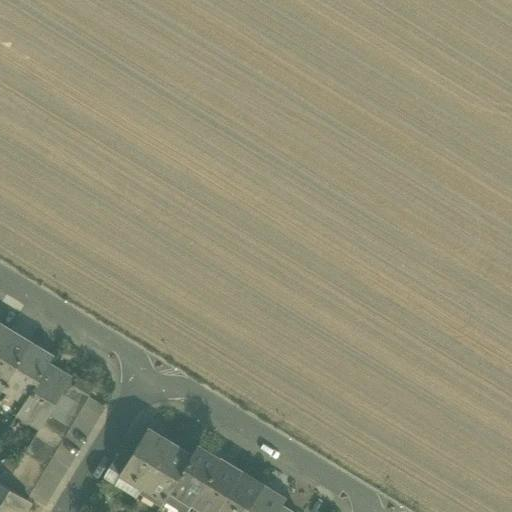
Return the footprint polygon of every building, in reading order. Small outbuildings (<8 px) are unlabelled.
[(7,332),(0,344),(0,384),(4,387),(29,345),(15,336),(16,333),(9,329),(7,332)] [(29,345),(4,387),(26,400),(49,363),(51,358),(37,349),(38,346),(31,342),(29,345)] [(55,367),(49,363),(26,400),(19,412),(39,424),(37,428),(39,429),(42,424),(48,414),(54,404),(61,393),(67,383),(69,379),(53,370),(55,367)] [(89,397),(67,383),(61,393),(83,407),(89,397)] [(83,407),(61,393),(54,404),(77,417),(83,407)] [(77,417),(54,404),(48,414),(70,427),(77,417)] [(70,427),(48,414),(42,424),(64,438),(70,427)] [(64,438),(42,424),(39,429),(36,434),(58,448),(64,438)] [(139,492),(170,441),(148,428),(134,449),(119,475),(109,468),(100,482),(133,502),(139,492)] [(58,448),(36,434),(29,445),(52,458),(58,448)] [(164,499),(190,458),(175,448),(177,445),(170,441),(139,492),(161,505),(164,499)] [(119,475),(134,449),(124,443),(109,468),(119,475)] [(186,511),(192,502),(220,458),(198,444),(190,458),(164,499),(185,511),(186,511)] [(52,458),(29,445),(23,455),(45,468),(52,458)] [(45,468),(23,455),(17,465),(39,479),(45,468)] [(208,511),(216,511),(240,474),(224,465),(226,462),(220,458),(192,502),(208,511)] [(39,479),(17,465),(11,475),(33,489),(39,479)] [(246,511),(262,486),(240,473),(240,474),(216,511),(246,511)] [(33,489),(11,475),(4,486),(27,499),(33,489)] [(0,511),(23,511),(30,501),(27,499),(4,486),(0,482),(0,511)] [(276,511),(280,505),(283,501),(268,491),(270,488),(263,484),(262,486),(246,511),(276,511)]
